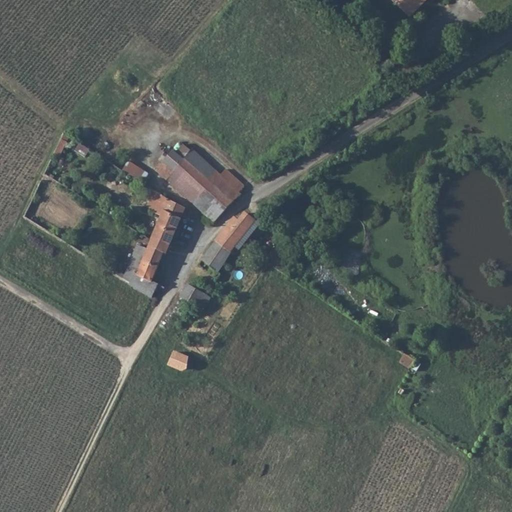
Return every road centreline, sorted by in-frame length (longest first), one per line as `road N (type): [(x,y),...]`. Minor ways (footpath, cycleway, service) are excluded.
road 1 (residential): [(511,36),(232,214),(183,267),(130,359)]
road 2 (track): [(145,331),(280,416),(314,428),(388,418),(511,493)]
road 3 (track): [(0,284),(130,359),(56,511)]
road 4 (track): [(226,0),(105,144),(60,128)]
road 5 (track): [(0,78),(60,128),(0,254)]
